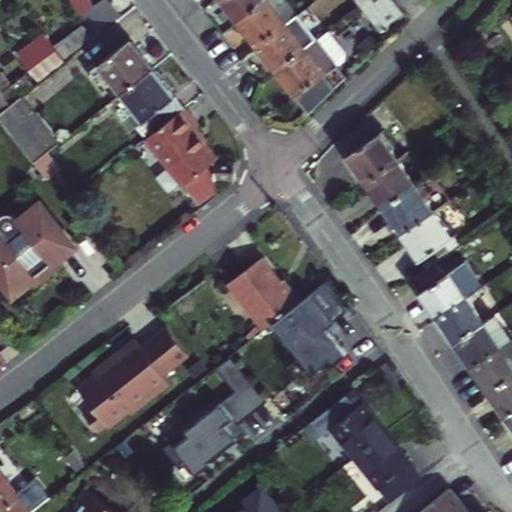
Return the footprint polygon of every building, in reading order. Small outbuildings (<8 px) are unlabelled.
[(222,0),(238,20),(263,0),(222,0)] [(263,0),(238,20),(258,45),(302,10),(294,0),(263,0)] [(405,9),(398,0),(366,0),(364,2),(384,27),(405,9)] [(96,1),(75,18),(82,27),(88,36),(110,19),(96,1)] [(258,45),(276,69),(321,35),(302,10),(258,45)] [(82,27),(55,51),(62,61),(90,38),(88,36),(82,27)] [(327,30),(321,35),(276,69),(308,110),(345,75),(336,65),(343,59),(344,52),(327,30)] [(42,33),(16,54),(36,82),(46,73),(62,61),(55,51),(42,33)] [(93,64),(116,94),(146,70),(123,40),(93,64)] [(0,92),(8,104),(16,97),(34,83),(23,70),(9,81),(0,69),(0,92)] [(145,117),(154,129),(177,110),(146,70),(116,94),(137,122),(145,117)] [(0,110),(8,104),(0,92),(0,110)] [(44,152),(52,145),(16,97),(8,104),(0,110),(0,127),(29,164),(44,152)] [(182,191),(193,205),(213,189),(211,176),(213,166),(186,132),(191,128),(177,110),(154,129),(141,139),(182,191)] [(343,154),(362,181),(393,157),(374,132),(343,154)] [(29,164),(36,174),(51,162),(44,152),(29,164)] [(362,181),(381,207),(412,183),(393,157),(362,181)] [(213,166),(211,176),(236,180),(237,162),(214,158),(213,166)] [(428,171),(412,183),(430,208),(446,196),(428,171)] [(381,207),(399,232),(430,208),(412,183),(381,207)] [(33,205),(11,222),(7,218),(3,216),(0,214),(0,285),(7,294),(23,280),(30,288),(57,267),(51,259),(66,246),(33,205)] [(430,208),(399,232),(426,269),(458,246),(430,208)] [(353,309),(330,279),(306,298),(294,282),(289,286),(266,254),(233,278),(270,325),(278,320),(317,371),(333,360),(336,364),(351,352),(331,326),(353,309)] [(464,256),(448,268),(467,294),(483,282),(464,256)] [(418,289),(437,315),(467,294),(448,268),(418,289)] [(467,294),(437,315),(454,339),(484,318),(467,294)] [(492,312),(484,318),(502,343),(510,337),(492,312)] [(454,339),(472,364),(502,343),(484,318),(454,339)] [(193,351),(173,324),(147,343),(141,335),(99,367),(100,370),(83,383),(98,403),(89,410),(101,426),(111,419),(113,422),(133,406),(135,409),(174,379),(168,370),(193,351)] [(502,343),(472,364),(490,388),(511,372),(511,356),(502,343)] [(270,401),(233,354),(219,365),(238,391),(256,413),(270,401)] [(511,372),(490,388),(508,413),(511,409),(511,372)] [(338,422),(363,455),(394,430),(361,388),(322,419),(330,429),(338,422)] [(238,391),(224,401),(242,424),(256,413),(238,391)] [(242,424),(224,401),(165,446),(179,464),(187,459),(198,474),(226,453),(224,450),(234,443),(235,444),(248,433),(242,424)] [(363,455),(397,498),(428,473),(394,430),(363,455)] [(82,465),(70,450),(62,456),(74,471),(82,465)] [(0,511),(26,511),(45,498),(19,464),(5,475),(0,467),(0,511)] [(122,511),(87,486),(72,506),(68,502),(60,511),(122,511)] [(468,511),(452,489),(423,511),(468,511)]
